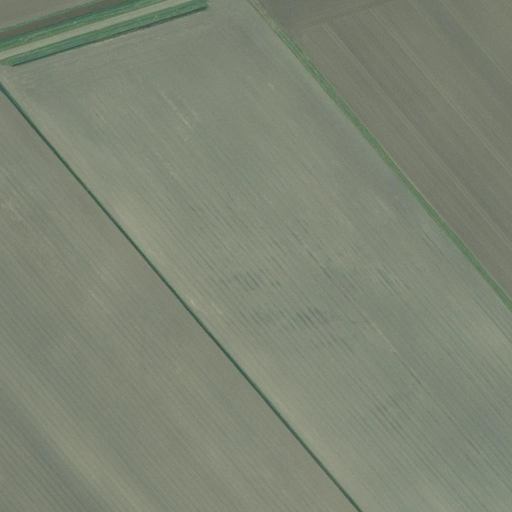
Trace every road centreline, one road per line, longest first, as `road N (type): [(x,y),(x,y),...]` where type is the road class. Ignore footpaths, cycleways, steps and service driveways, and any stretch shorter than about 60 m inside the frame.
road 1 (track): [(511,309),(250,0)]
road 2 (unclassified): [(0,57),(186,0)]
